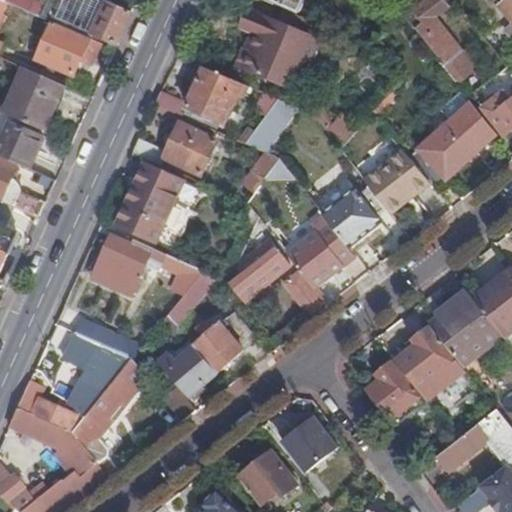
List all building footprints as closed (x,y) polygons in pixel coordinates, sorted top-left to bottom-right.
[(0,0),(0,25),(10,4),(0,0)] [(45,13),(50,0),(37,0),(32,13),(43,17),(45,13)] [(95,35),(118,45),(126,29),(133,13),(103,0),(50,0),(45,13),(95,35)] [(273,0),(301,12),(306,0),(273,0)] [(473,78),(480,72),(467,56),(438,19),(451,8),(444,0),(433,0),(423,8),(409,20),(458,80),(468,72),(473,78)] [(511,0),(502,9),(511,21),(511,27),(507,31),(511,37),(511,0)] [(280,24),(321,42),(327,28),(287,10),(281,22),(280,24)] [(247,49),(239,67),(299,93),(321,42),(280,24),(281,22),(252,11),(244,29),(254,33),(259,35),(252,51),(247,49)] [(56,23),(93,39),(95,35),(45,13),(43,17),(56,23)] [(75,77),(93,39),(56,23),(38,61),(75,77)] [(259,35),(254,33),(247,49),(252,51),(259,35)] [(467,56),(480,72),(485,68),(472,52),(467,56)] [(7,113),(46,132),(67,85),(26,68),(7,113)] [(245,85),(207,68),(190,108),(227,125),(245,85)] [(408,85),(404,80),(375,115),(379,120),(408,85)] [(507,136),(511,132),(511,96),(511,95),(511,93),(511,90),(510,88),(506,91),(507,92),(487,109),(486,110),(507,136)] [(159,108),(181,111),(183,96),(161,93),(159,108)] [(281,100),(248,145),(265,153),(296,107),(281,100)] [(500,136),(474,104),(454,121),(447,114),(436,125),(442,132),(438,135),(450,150),(424,173),(429,180),(434,185),(438,191),(500,136)] [(328,132),(338,124),(324,108),(315,115),(328,132)] [(343,151),(362,129),(350,115),(338,124),(328,132),(343,151)] [(0,154),(31,168),(45,138),(11,123),(0,146),(0,154)] [(169,153),(142,140),(136,154),(163,166),(166,159),(203,175),(219,142),(182,125),(169,153)] [(405,151),(395,139),(357,169),(367,181),(405,151)] [(429,180),(424,173),(405,151),(367,181),(372,188),(388,209),(390,211),(429,180)] [(214,173),(207,185),(250,205),(282,160),(269,154),(256,171),(263,177),(253,190),(214,173)] [(12,205),(40,218),(47,203),(9,186),(17,169),(0,160),(0,198),(4,201),(12,205)] [(337,165),(316,182),(335,205),(356,188),(337,165)] [(186,184),(146,166),(119,226),(158,243),(186,184)] [(434,185),(429,180),(390,211),(394,216),(434,185)] [(379,215),(388,209),(372,188),(364,195),(359,189),(326,216),(351,248),(385,222),(379,215)] [(8,214),(12,205),(4,201),(0,211),(8,214)] [(359,259),(351,248),(326,216),(313,226),(319,233),(290,256),(302,271),(318,292),(359,259)] [(0,275),(19,235),(0,226),(0,275)] [(205,273),(119,234),(117,239),(114,238),(103,259),(107,261),(98,281),(134,298),(148,267),(152,257),(165,263),(163,267),(189,279),(179,292),(185,297),(205,273)] [(233,287),(246,302),(292,266),(280,250),(279,251),(273,244),(246,265),(252,272),(233,287)] [(152,257),(148,267),(160,272),(163,267),(165,263),(152,257)] [(313,319),(329,307),(318,292),(302,271),(292,279),(301,291),(295,296),(313,319)] [(503,336),(505,339),(511,333),(511,271),(475,300),(503,336)] [(181,321),(217,278),(205,273),(185,297),(170,316),(174,321),(177,317),(181,321)] [(472,296),(432,326),(464,367),(503,336),(475,300),(472,296)] [(197,347),(220,373),(258,340),(235,314),(217,329),(211,322),(208,322),(200,329),(200,334),(192,341),(197,347)] [(185,332),(174,321),(170,316),(165,323),(177,338),(185,332)] [(135,360),(139,355),(145,348),(86,321),(80,335),(135,360)] [(417,345),(396,361),(428,402),(464,373),(430,328),(414,340),(417,345)] [(47,390),(32,383),(20,409),(70,429),(76,432),(135,360),(80,335),(74,332),(64,354),(96,369),(88,386),(87,385),(82,396),(85,398),(77,415),(43,401),(47,390)] [(192,397),(220,373),(197,347),(182,360),(178,355),(174,359),(171,356),(162,363),(192,397)] [(135,360),(139,364),(143,359),(139,355),(135,360)] [(112,478),(121,470),(109,456),(109,449),(100,437),(116,419),(117,420),(127,409),(126,407),(151,379),(139,364),(135,360),(76,432),(79,435),(112,478)] [(395,425),(425,404),(393,365),(378,376),(382,382),(370,392),(395,425)] [(185,423),(197,414),(183,397),(172,406),(183,421),(185,423)] [(61,448),(70,429),(20,409),(12,426),(61,448)] [(491,441),(510,466),(511,464),(511,428),(499,411),(460,442),(439,459),(450,473),(491,441)] [(285,442),(308,471),(339,447),(317,418),(285,442)] [(67,511),(112,478),(79,435),(74,439),(77,443),(63,454),(76,472),(51,491),(44,484),(31,494),(17,476),(14,478),(0,460),(0,493),(13,509),(17,511),(67,511)] [(241,476),(264,504),(295,480),(273,452),(241,476)] [(511,511),(511,468),(510,466),(482,487),(494,501),(491,503),(498,511),(511,511)] [(242,511),(217,489),(202,506),(205,509),(202,511),(242,511)]
